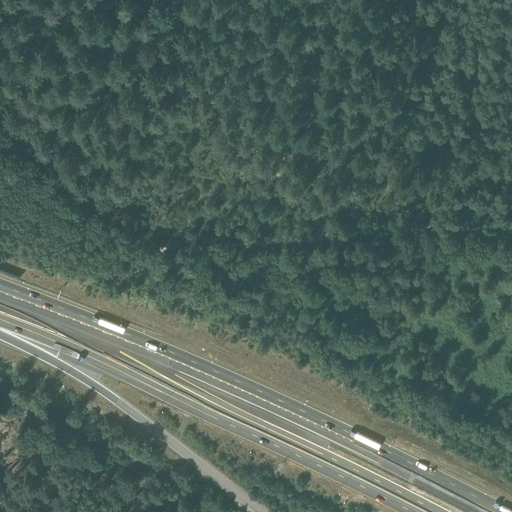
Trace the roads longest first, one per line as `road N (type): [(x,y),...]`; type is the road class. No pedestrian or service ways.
road 1 (motorway): [(491,511),(240,390),(0,294)]
road 2 (motorway): [(0,320),(232,415),(433,511)]
road 3 (track): [(144,255),(511,226)]
road 4 (motorway): [(0,326),(264,511)]
road 5 (track): [(0,404),(33,423),(56,460),(143,502),(188,511)]
